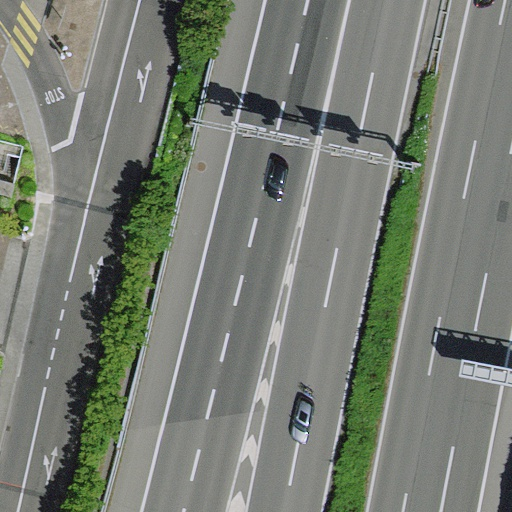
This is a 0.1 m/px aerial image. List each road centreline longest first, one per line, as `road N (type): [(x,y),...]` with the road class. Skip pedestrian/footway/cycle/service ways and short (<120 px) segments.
road 1 (motorway): [(422,511),(511,73)]
road 2 (motorway): [(313,156),(202,511)]
road 3 (motorway): [(313,156),(262,511)]
road 4 (motorway): [(348,0),(313,156)]
